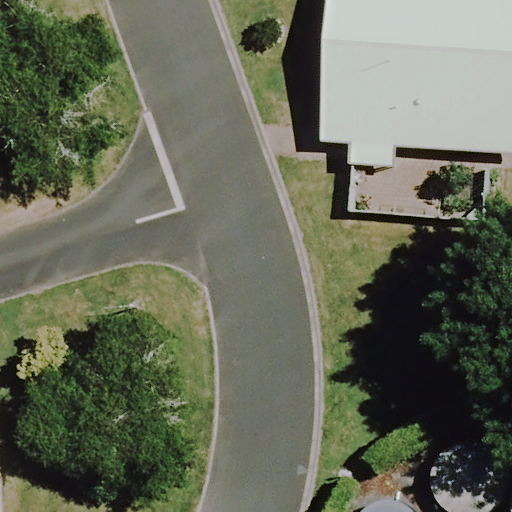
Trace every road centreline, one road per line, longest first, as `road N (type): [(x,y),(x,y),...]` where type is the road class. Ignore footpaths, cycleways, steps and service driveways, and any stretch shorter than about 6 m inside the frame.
road 1 (residential): [(226,189),(246,409),(234,511)]
road 2 (residential): [(226,189),(0,268)]
road 3 (residential): [(163,0),(226,189)]
